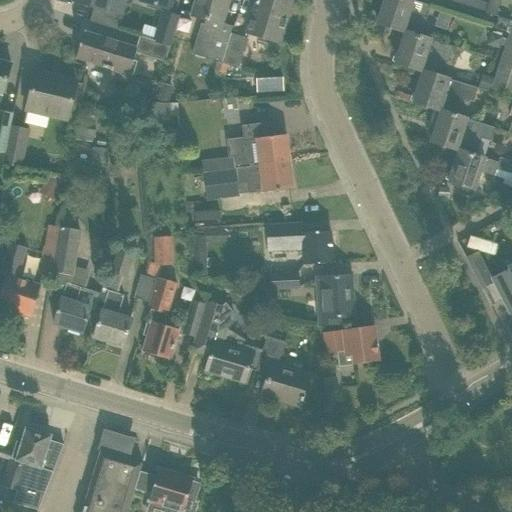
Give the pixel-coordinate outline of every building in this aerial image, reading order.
[(89,21),(108,27),(117,30),(123,14),(106,8),(108,0),(74,0),(74,1),(94,7),(89,21)] [(171,0),(139,0),(138,6),(167,15),(171,0)] [(190,53),(222,63),(231,33),(230,33),(232,26),(221,23),(227,0),(196,0),(191,16),(204,20),(203,23),(200,23),(190,53)] [(255,0),(245,32),(260,37),(279,43),(292,2),(284,0),(255,0)] [(384,0),(377,24),(404,32),(405,29),(420,34),(425,19),(419,17),(423,4),(410,0),(384,0)] [(463,0),(462,6),(486,13),(488,3),(479,0),(463,0)] [(486,13),(498,17),(509,21),(511,12),(511,10),(499,7),(500,0),(489,0),(488,3),(486,13)] [(170,46),(178,19),(160,14),(152,40),(152,41),(169,46),(170,46)] [(509,21),(498,17),(494,30),(505,33),(509,21)] [(418,71),(418,72),(421,73),(423,72),(432,76),(432,74),(437,59),(447,62),(452,47),(420,37),(420,34),(405,29),(404,32),(405,33),(395,63),(418,71)] [(84,31),(75,58),(91,63),(110,69),(108,75),(126,81),(136,49),(103,38),(84,31)] [(231,33),(222,63),(237,68),(247,38),(231,33)] [(486,45),(498,49),(503,37),(491,33),(486,45)] [(152,41),(152,40),(144,37),(139,53),(164,61),(169,46),(152,41)] [(511,44),(505,42),(501,55),(511,58),(511,44)] [(511,58),(501,55),(497,67),(511,71),(511,58)] [(0,94),(1,95),(10,64),(0,60),(0,94)] [(511,71),(497,67),(494,77),(496,77),(495,81),(511,86),(511,71)] [(440,112),(440,113),(458,119),(459,116),(465,99),(472,101),(477,87),(432,74),(432,76),(423,72),(421,73),(418,72),(412,90),(416,92),(413,102),(412,102),(412,103),(440,112)] [(26,112),(66,121),(75,82),(36,73),(26,112)] [(478,88),(491,93),(495,81),(496,77),(494,77),(484,73),(478,88)] [(282,78),(256,79),(257,92),(282,91),(282,78)] [(491,93),(511,99),(511,86),(495,81),(491,93)] [(0,153),(4,154),(5,154),(5,152),(10,125),(12,112),(0,109),(0,153)] [(435,114),(430,128),(435,129),(430,142),(458,151),(474,156),(475,153),(481,137),(490,140),(493,130),(494,127),(459,116),(458,119),(440,113),(439,116),(435,114)] [(160,117),(162,132),(177,130),(176,115),(160,117)] [(74,138),(94,141),(97,122),(77,119),(74,138)] [(216,158),(217,170),(289,163),(286,135),(275,136),(273,122),(241,126),(243,141),(254,139),(256,153),(245,154),(245,153),(232,155),(232,156),(216,158)] [(5,154),(4,154),(2,165),(22,169),(29,128),(10,125),(5,152),(5,154)] [(104,168),(106,150),(92,148),(91,166),(104,168)] [(458,151),(448,182),(473,190),(479,171),(493,175),(495,169),(496,169),(497,164),(496,164),(497,162),(485,158),(486,157),(475,153),(474,156),(458,151)] [(499,157),(497,162),(496,164),(497,164),(496,169),(507,172),(511,160),(499,157)] [(289,163),(217,170),(202,172),(205,196),(226,194),(225,182),(235,181),(259,177),(261,193),(292,188),(289,163)] [(38,193),(53,200),(65,176),(47,173),(38,193)] [(265,224),(266,252),(301,250),(302,265),(332,263),(330,231),(302,233),(301,222),(265,224)] [(56,248),(51,275),(73,275),(80,230),(58,226),(54,247),(56,248)] [(153,237),(154,265),(172,264),(171,236),(153,237)] [(0,293),(0,308),(30,317),(41,284),(18,277),(22,265),(21,265),(26,248),(9,242),(0,272),(0,273),(5,275),(0,293)] [(38,274),(51,275),(56,248),(54,247),(43,246),(38,274)] [(110,272),(126,277),(134,252),(117,246),(110,272)] [(205,250),(191,250),(192,273),(206,273),(205,250)] [(466,257),(465,258),(484,295),(495,289),(501,301),(508,315),(511,313),(511,263),(507,266),(508,268),(490,277),(478,251),(466,257)] [(268,273),(269,289),(299,288),(298,272),(268,273)] [(133,298),(148,302),(151,303),(158,279),(155,278),(141,274),(133,298)] [(314,278),(317,326),(341,325),(340,317),(353,316),(351,276),(314,278)] [(151,303),(148,302),(147,308),(151,309),(144,334),(147,335),(142,352),(169,360),(179,329),(164,325),(177,283),(156,277),(155,278),(158,279),(151,303)] [(53,324),(82,333),(90,308),(95,309),(100,293),(66,282),(53,324)] [(94,337),(123,346),(132,317),(118,313),(124,294),(108,290),(94,337)] [(183,333),(196,337),(197,337),(207,306),(205,303),(193,300),(183,333)] [(197,337),(196,337),(192,351),(209,357),(205,371),(244,382),(255,346),(242,342),(240,347),(222,341),(226,328),(229,326),(231,324),(232,322),(233,320),(233,317),(233,314),(233,312),(225,302),(221,305),(206,301),(205,303),(207,306),(197,337)] [(352,354),(353,365),(379,362),(374,326),(323,333),(326,354),(344,351),(345,355),(352,354)] [(256,371),(267,374),(261,395),(299,407),(308,376),(278,367),(285,341),(266,336),(256,371)] [(324,380),(326,394),(337,393),(335,378),(324,380)] [(38,510),(52,472),(63,444),(49,440),(50,436),(47,435),(46,432),(39,430),(36,432),(26,428),(21,443),(16,441),(2,485),(16,490),(12,501),(38,510)] [(99,451),(80,511),(126,511),(134,489),(139,472),(141,464),(99,451)] [(186,511),(183,511),(186,500),(193,502),(198,484),(192,483),(192,479),(158,469),(148,501),(171,508),(170,511),(186,511)]
